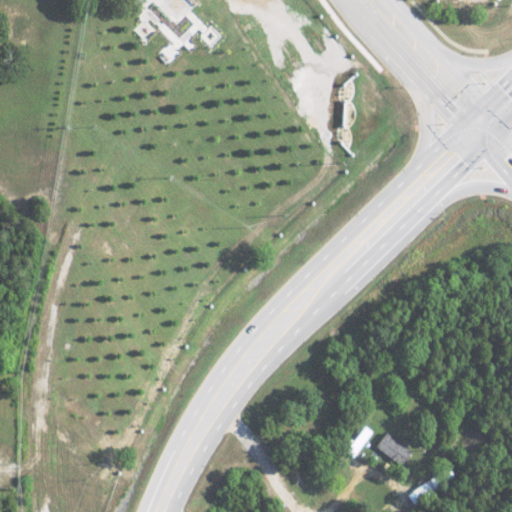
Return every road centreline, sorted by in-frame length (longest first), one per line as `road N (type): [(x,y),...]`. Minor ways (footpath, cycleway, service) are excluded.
road 1 (tertiary): [(482,119),(273,327),(213,401),(161,511)]
road 2 (residential): [(482,119),(373,0)]
